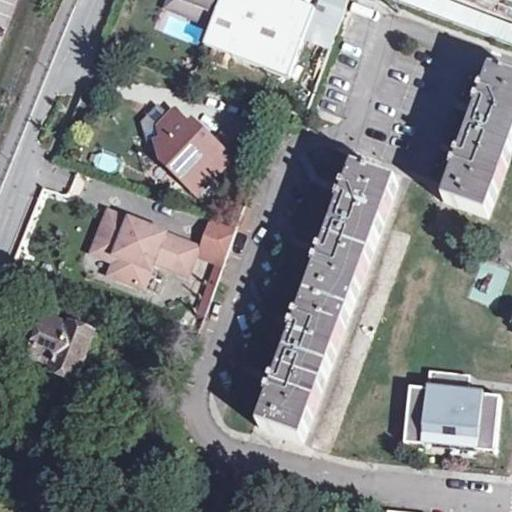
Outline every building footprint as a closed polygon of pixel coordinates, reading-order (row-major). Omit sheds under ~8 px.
[(352,0),(310,0),(307,11),(277,0),(182,0),(180,7),(219,21),(209,53),(293,84),(318,17),(344,26),(351,7),(353,0),(352,0)] [(511,20),(454,0),(399,0),(511,41),(511,20)] [(413,58),(418,46),(405,40),(400,52),(413,58)] [(447,205),(490,220),(511,158),(511,79),(495,73),(482,109),(463,162),(447,205)] [(191,135),(166,115),(153,132),(157,142),(152,146),(159,165),(166,162),(178,171),(174,176),(198,196),(229,156),(211,141),(196,129),(191,135)] [(231,116),(211,141),(229,156),(249,130),(231,116)] [(259,428),(302,444),(401,186),(358,170),(344,206),(326,253),(303,314),(278,378),(259,428)] [(197,251),(110,215),(95,251),(122,262),(115,280),(143,291),(153,266),(186,279),(197,251)] [(210,227),(200,254),(222,262),(233,235),(210,227)] [(122,262),(95,251),(93,256),(114,265),(109,278),(115,280),(122,262)] [(81,315),(75,332),(97,341),(104,324),(81,315)] [(56,376),(79,385),(97,341),(75,332),(53,324),(37,363),(57,371),(56,376)] [(475,444),(474,450),(494,452),(500,400),(483,398),(484,394),(466,392),(466,393),(457,392),(458,381),(438,379),(438,374),(429,373),(426,391),(409,390),(403,442),(423,444),(424,438),(475,444)] [(75,394),(79,385),(56,376),(51,385),(75,394)]
